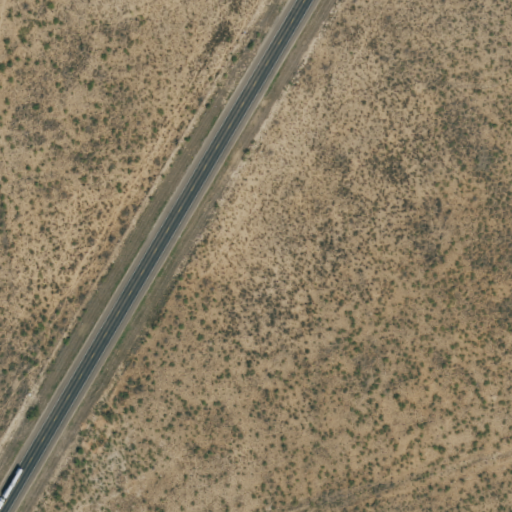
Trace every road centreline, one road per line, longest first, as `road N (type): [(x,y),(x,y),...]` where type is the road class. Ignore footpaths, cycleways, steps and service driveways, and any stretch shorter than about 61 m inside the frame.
road 1 (primary): [(4,511),(309,0)]
road 2 (track): [(381,511),(511,477)]
